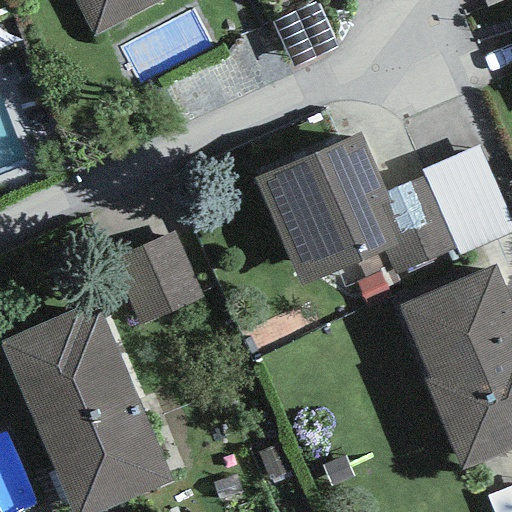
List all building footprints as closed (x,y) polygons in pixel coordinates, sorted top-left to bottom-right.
[(77,0),(94,31),(154,0),(77,0)] [(250,91),(230,47),(163,78),(183,121),(250,91)] [(358,124),(250,171),(298,279),(397,235),(380,197),(389,193),(358,124)] [(172,228),(109,255),(138,322),(201,295),(172,228)] [(511,294),(496,255),(395,297),(461,460),(511,439),(511,294)] [(76,511),(170,474),(98,295),(4,332),(76,511)]
